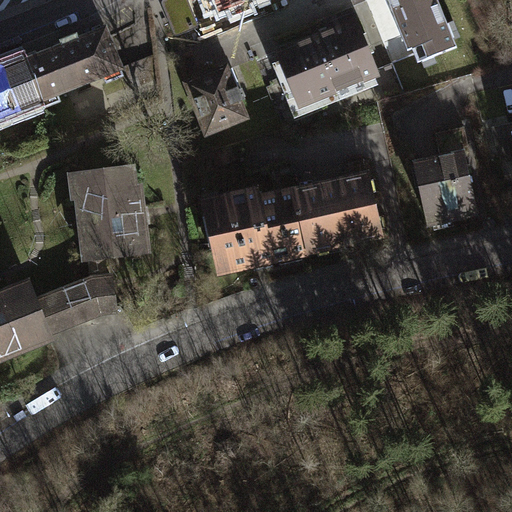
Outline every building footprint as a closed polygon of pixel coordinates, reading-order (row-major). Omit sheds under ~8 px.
[(197,29),(198,27),(198,25),(188,0),(165,0),(161,2),(174,35),(176,36),(178,37),(197,29)] [(217,11),(219,16),(229,12),(232,19),(255,10),(252,4),(261,0),(202,0),(208,14),(217,11)] [(413,47),(418,62),(457,46),(438,0),(388,0),(408,49),(413,47)] [(293,105),(298,119),(327,107),(322,96),(376,75),(368,56),(374,53),(367,35),(361,37),(352,14),(329,24),(332,33),(280,54),(300,102),(293,105)] [(62,46),(25,61),(41,101),(121,69),(105,29),(78,40),(76,35),(60,42),(62,46)] [(0,117),(41,101),(25,61),(0,71),(0,117)] [(226,71),(189,85),(208,132),(244,117),(239,103),(245,100),(240,87),(233,90),(226,71)] [(464,127),(433,133),(439,159),(463,154),(469,153),(464,127)] [(415,164),(428,224),(476,214),(463,154),(439,159),(415,164)] [(106,257),(146,252),(138,187),(134,188),(131,167),(72,174),(74,197),(78,197),(85,259),(89,259),(106,257)] [(309,250),(380,235),(367,176),(295,191),(309,250)] [(220,270),(309,250),(295,191),(259,200),(257,191),(209,202),(217,236),(214,242),(220,270)] [(89,259),(92,281),(37,303),(48,332),(101,310),(116,310),(112,276),(108,277),(106,257),(89,259)] [(0,295),(0,356),(50,336),(48,332),(37,303),(29,284),(0,295)]
